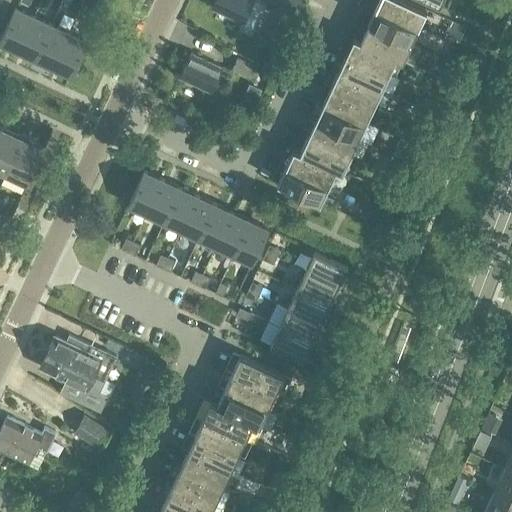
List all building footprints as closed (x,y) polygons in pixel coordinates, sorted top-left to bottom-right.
[(0,7),(6,11),(11,0),(0,0),(0,2),(0,7)] [(255,0),(216,0),(212,9),(244,24),(255,0)] [(298,0),(266,0),(299,16),(306,3),(298,0)] [(404,0),(381,0),(378,8),(417,26),(425,9),(404,0)] [(19,50),(34,17),(16,8),(1,41),(19,50)] [(378,8),(370,24),(409,42),(417,26),(378,8)] [(274,68),(296,20),(282,13),(277,24),(278,25),(267,49),(266,48),(260,61),(274,68)] [(19,50),(36,58),(52,25),(34,17),(19,50)] [(421,48),(409,42),(370,24),(363,41),(402,59),(413,64),(421,48)] [(69,33),(52,25),(36,58),(54,66),(69,33)] [(69,33),(54,66),(72,74),(87,42),(69,33)] [(402,59),(363,41),(356,38),(348,54),(387,72),(394,57),(401,60),(402,59)] [(223,69),(191,54),(180,79),(211,93),(223,69)] [(348,54),(340,71),(380,89),(387,72),(348,54)] [(257,67),(238,58),(233,70),(252,78),(257,67)] [(333,87),(372,105),(380,89),(340,71),(333,87)] [(333,87),(325,104),(364,122),(372,105),(333,87)] [(356,139),(364,122),(325,104),(317,120),(356,139)] [(349,155),(356,139),(317,120),(309,137),(349,155)] [(2,129),(0,133),(0,171),(6,174),(23,138),(2,129)] [(341,172),(349,155),(309,137),(302,152),(296,149),(295,151),(334,169),(341,172)] [(23,138),(6,174),(27,184),(44,148),(23,138)] [(400,139),(392,155),(405,161),(412,144),(400,139)] [(326,185),(334,169),(295,151),(287,167),(326,185)] [(318,202),(326,185),(287,167),(279,184),(318,202)] [(148,213),(163,180),(145,171),(129,204),(148,213)] [(180,188),(163,180),(148,213),(165,221),(180,188)] [(182,229),(198,196),(180,188),(165,221),(182,229)] [(200,237),(215,204),(198,196),(182,229),(200,237)] [(215,204),(200,237),(217,245),(233,212),(215,204)] [(233,212),(217,245),(235,253),(250,221),(233,212)] [(0,225),(5,229),(10,221),(0,214),(0,225)] [(268,229),(250,221),(235,253),(253,262),(268,229)] [(129,252),(134,241),(127,238),(121,249),(129,252)] [(134,241),(129,252),(136,256),(141,245),(134,241)] [(267,252),(277,257),(281,250),(270,245),(267,252)] [(277,257),(267,252),(263,259),(274,265),(277,257)] [(306,271),(339,286),(348,267),(315,252),(309,265),(306,271)] [(156,265),(163,269),(169,258),(161,254),(156,265)] [(176,261),(169,258),(163,269),(171,272),(176,261)] [(198,285),(203,274),(196,271),(191,282),(198,285)] [(339,286),(306,271),(297,289),(330,305),(339,286)] [(203,274),(198,285),(205,289),(210,278),(203,274)] [(228,286),(221,282),(216,293),(223,297),(228,286)] [(249,289),(260,294),(263,287),(252,282),(249,289)] [(257,302),(260,294),(249,289),(246,296),(257,302)] [(289,308),(321,323),(330,305),(297,289),(289,308)] [(240,308),(237,315),(248,320),(251,313),(240,308)] [(321,323),(289,308),(280,326),(313,342),(321,323)] [(313,342),(280,326),(271,346),(304,361),(313,342)] [(48,352),(106,379),(116,356),(101,349),(97,356),(55,336),(48,352)] [(106,379),(48,352),(41,366),(83,386),(77,399),(101,410),(108,396),(99,392),(106,379)] [(235,371),(235,372),(273,390),(273,389),(280,392),(288,376),(281,373),(283,368),(286,362),(271,355),(266,366),(243,355),(235,371)] [(130,399),(143,405),(144,406),(160,373),(146,366),(130,399)] [(265,406),(273,390),(235,372),(227,388),(265,406)] [(219,404),(219,405),(251,420),(251,421),(257,424),(265,406),(227,388),(225,392),(219,404)] [(213,401),(205,419),(243,437),(251,421),(251,420),(219,405),(219,404),(213,401)] [(111,433),(83,415),(74,432),(101,450),(111,433)] [(0,431),(35,449),(36,447),(47,452),(56,433),(44,427),(41,433),(7,416),(0,431)] [(205,419),(197,435),(236,453),(243,437),(205,419)] [(35,449),(0,431),(0,449),(27,463),(28,462),(32,464),(37,455),(33,453),(35,449)] [(197,435),(190,451),(228,469),(236,453),(197,435)] [(190,451),(182,468),(221,486),(228,469),(190,451)] [(182,468),(174,484),(221,506),(229,489),(221,486),(182,468)] [(511,473),(504,469),(493,493),(511,501),(511,473)] [(174,484),(167,500),(192,511),(217,511),(221,506),(174,484)] [(85,511),(93,499),(78,490),(66,511),(85,511)] [(511,511),(511,501),(493,493),(484,511),(511,511)] [(190,511),(167,501),(161,511),(190,511)]
